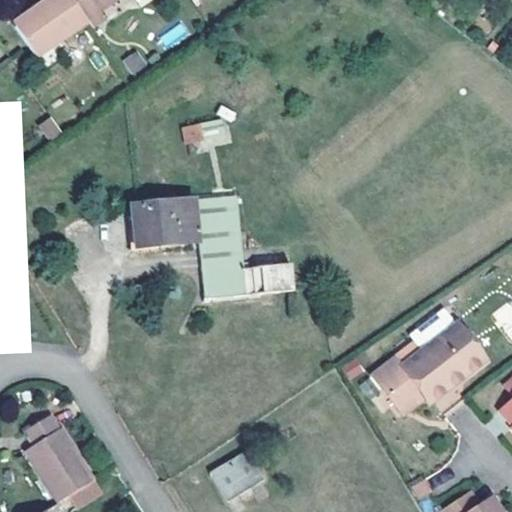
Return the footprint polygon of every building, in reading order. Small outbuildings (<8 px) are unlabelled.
[(38,57),(51,47),(87,22),(72,0),(47,0),(31,11),(33,13),(15,26),(38,57)] [(72,0),(87,22),(90,25),(102,16),(99,11),(115,0),(72,0)] [(33,13),(31,11),(29,8),(11,21),(15,26),(33,13)] [(168,48),(190,34),(183,22),(161,37),(168,48)] [(51,47),(38,57),(45,68),(59,58),(51,47)] [(131,74),(147,66),(138,50),(123,59),(131,74)] [(39,123),(47,140),(61,134),(53,116),(39,123)] [(226,120),(181,124),(183,144),(228,140),(226,120)] [(0,153),(10,146),(0,132),(0,153)] [(242,271),(236,197),(132,206),(135,248),(197,243),(205,299),(292,290),(290,267),(242,271)] [(487,364),(459,324),(402,366),(396,358),(372,375),(399,413),(407,407),(410,411),(426,399),(431,406),(453,389),(447,383),(461,373),(466,380),(487,364)] [(447,383),(453,389),(466,380),(461,373),(447,383)] [(511,422),(511,404),(503,413),(511,422)] [(407,407),(399,413),(402,417),(410,411),(407,407)] [(25,449),(58,502),(63,499),(92,481),(95,479),(76,450),(70,454),(55,430),(61,427),(63,426),(53,410),(24,428),(33,444),(25,449)] [(61,427),(55,430),(70,454),(76,450),(61,427)] [(264,480),(248,453),(211,475),(229,502),(264,480)] [(426,479),(410,488),(417,500),(433,490),(426,479)] [(92,481),(63,499),(70,511),(71,511),(100,493),(92,481)] [(501,511),(491,496),(478,505),(467,490),(437,510),(438,511),(501,511)]
